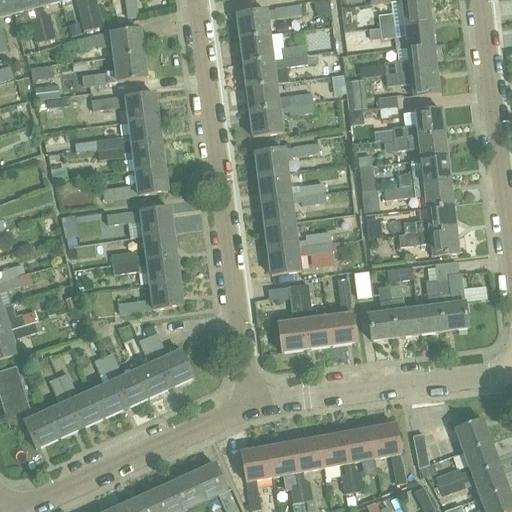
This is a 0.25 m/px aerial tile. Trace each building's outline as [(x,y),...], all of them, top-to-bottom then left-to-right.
[(0,0),(0,20),(14,17),(9,0),(0,0)] [(9,0),(14,17),(33,12),(37,11),(34,0),(9,0)] [(61,4),(59,0),(34,0),(37,11),(43,9),(61,4)] [(85,0),(87,6),(93,31),(103,28),(95,0),(85,0)] [(124,0),(127,22),(137,21),(134,0),(124,0)] [(401,4),(428,1),(427,0),(369,0),(370,8),(391,5),(391,4),(401,3),(401,4)] [(404,28),(431,25),(428,1),(401,4),(404,28)] [(330,4),(314,6),(314,12),(320,19),(331,17),(330,4)] [(87,6),(77,9),(84,34),(93,31),(87,6)] [(300,7),(276,10),(277,22),(301,18),(300,7)] [(238,16),(241,41),(269,37),(267,23),(266,12),(238,16)] [(39,18),(46,43),(56,40),(49,16),(45,17),(39,18)] [(379,30),(394,29),(392,16),(378,18),(379,30)] [(39,18),(30,21),(37,46),(46,43),(39,18)] [(434,48),(431,25),(404,28),(407,51),(434,48)] [(83,36),(80,26),(70,28),(73,39),(83,36)] [(380,42),(395,40),(394,29),(379,30),(380,42)] [(112,48),(114,60),(143,56),(140,31),(110,35),(110,34),(101,36),(77,42),(79,53),(97,48),(98,51),(112,48)] [(310,39),(314,57),(341,52),(338,34),(310,39)] [(269,37),(241,41),(244,65),(272,61),(272,56),(269,37)] [(305,47),(281,50),(282,60),(306,57),(305,47)] [(385,78),(436,72),(434,48),(407,51),(408,62),(384,66),(385,78)] [(81,78),(83,90),(108,87),(108,86),(117,84),(117,85),(147,81),(143,56),(114,60),(116,74),(81,78)] [(276,86),(290,84),(288,70),(308,67),(306,57),(282,60),(272,61),(244,65),(247,89),(276,86)] [(86,63),(72,66),(73,74),(87,72),(86,63)] [(321,68),(292,70),(294,91),(304,90),(304,82),(322,81),(321,68)] [(9,69),(0,71),(0,79),(2,85),(13,81),(9,69)] [(411,86),(413,99),(439,95),(436,72),(385,78),(386,89),(411,86)] [(344,77),(337,78),(339,96),(346,95),(344,77)] [(277,100),(276,86),(247,89),(250,114),(279,110),(289,109),(313,106),(312,96),(277,100)] [(58,88),(35,90),(36,102),(59,100),(58,88)] [(126,110),(128,124),(158,120),(155,96),(125,100),(126,110)] [(362,111),(361,98),(347,99),(348,113),(349,113),(362,111)] [(377,101),(379,112),(398,110),(396,98),(377,101)] [(116,111),(115,100),(91,103),(92,114),(116,111)] [(61,109),(61,101),(47,102),(47,109),(61,109)] [(313,106),(289,109),(290,119),(314,116),(313,106)] [(250,114),(254,139),(282,135),(279,116),(279,110),(250,114)] [(379,112),(380,121),(399,119),(398,110),(379,112)] [(374,144),(394,143),(445,137),(442,112),(404,116),(405,129),(391,131),(392,131),(374,134),(374,144)] [(132,149),(161,145),(158,120),(128,124),(132,149)] [(420,164),(447,161),(445,137),(394,143),(396,153),(419,151),(420,164)] [(97,153),(122,150),(120,140),(96,143),(97,152),(97,153)] [(78,154),(97,152),(96,143),(77,146),(78,154)] [(133,159),(135,173),(164,170),(161,145),(132,149),(132,153),(133,159)] [(255,155),(258,180),(288,176),(286,162),(320,157),(318,145),(292,149),(293,150),(284,151),(255,155)] [(123,160),(122,150),(97,153),(99,163),(123,160)] [(399,191),(450,185),(447,161),(420,164),(421,174),(411,175),(411,176),(398,178),(399,191)] [(168,194),(164,170),(135,173),(137,187),(138,198),(168,194)] [(52,173),(53,184),(63,183),(62,172),(52,173)] [(258,180),(261,204),(291,201),(288,176),(258,180)] [(426,212),(453,208),(450,185),(399,191),(389,193),(390,201),(401,200),(401,201),(424,199),(426,212)] [(323,186),(299,189),(301,199),(325,196),(323,186)] [(104,203),(128,200),(127,189),(103,192),(104,203)] [(363,204),(378,202),(377,194),(362,196),(363,204)] [(325,196),(301,199),(302,209),(326,206),(325,196)] [(261,204),(265,229),(294,225),(291,206),(291,201),(261,204)] [(405,239),(456,232),(453,208),(426,212),(427,223),(403,226),(404,236),(405,239)] [(144,239),(173,235),(170,210),(140,214),(131,215),(131,214),(105,218),(107,228),(141,224),(144,239)] [(72,218),(62,220),(65,236),(75,234),(72,218)] [(265,229),(268,254),(297,250),(294,225),(265,229)] [(5,232),(0,233),(0,243),(8,241),(5,232)] [(458,255),(456,232),(405,239),(404,236),(398,238),(400,250),(430,246),(431,258),(458,255)] [(147,263),(176,259),(173,235),(144,239),(146,258),(147,263)] [(330,235),(306,238),(307,249),(331,245),(330,235)] [(331,245),(307,249),(308,258),(333,255),(331,245)] [(268,254),(271,279),(300,275),(297,250),(268,254)] [(137,265),(135,254),(111,258),(112,268),(137,265)] [(148,276),(150,288),(179,284),(176,259),(147,263),(148,276)] [(437,283),(444,334),(469,331),(465,304),(452,306),(449,279),(459,278),(457,264),(435,267),(437,283)] [(137,265),(112,268),(114,278),(138,275),(137,265)] [(1,273),(4,284),(20,279),(17,268),(1,273)] [(374,274),(358,275),(361,301),(377,300),(374,274)] [(27,276),(20,279),(23,288),(30,286),(27,276)] [(0,285),(0,310),(2,310),(2,309),(0,302),(0,295),(23,288),(20,279),(4,284),(0,285)] [(337,283),(340,309),(351,308),(348,281),(337,283)] [(428,309),(417,310),(420,337),(444,334),(437,283),(425,284),(428,309)] [(152,302),(153,312),(153,313),(183,309),(179,284),(150,288),(152,302)] [(299,288),(302,314),(311,313),(308,286),(299,288)] [(390,289),(396,340),(420,337),(417,310),(405,312),(402,287),(390,289)] [(288,289),(291,315),(302,314),(299,288),(288,289)] [(369,316),(372,343),(396,340),(390,289),(377,290),(380,314),(369,316)] [(65,301),(70,314),(82,311),(77,298),(65,301)] [(118,307),(119,318),(143,315),(142,303),(118,307)] [(0,310),(0,336),(35,325),(31,316),(17,320),(12,306),(2,309),(2,310),(0,310)] [(328,319),(332,349),(355,346),(352,316),(341,317),(328,319)] [(303,322),(306,352),(332,349),(328,319),(308,321),(303,322)] [(278,325),(281,355),(306,352),(303,322),(292,323),(291,324),(278,325)] [(35,325),(20,330),(23,340),(41,333),(38,324),(35,325)] [(143,331),(147,340),(157,335),(153,327),(143,331)] [(10,333),(0,336),(0,363),(18,357),(13,343),(10,333)] [(147,340),(154,355),(164,351),(157,335),(147,340)] [(138,344),(146,359),(154,355),(147,340),(138,344)] [(158,364),(170,391),(194,380),(181,353),(158,364)] [(102,360),(109,376),(119,371),(112,355),(102,360)] [(101,379),(109,376),(102,360),(94,364),(101,379)] [(136,374),(148,401),(170,391),(158,364),(154,366),(136,374)] [(0,385),(20,379),(16,369),(0,373),(0,385)] [(113,384),(126,411),(148,401),(136,374),(119,382),(113,384)] [(57,380),(65,396),(75,391),(68,375),(57,380)] [(20,379),(0,385),(0,397),(23,390),(20,379)] [(46,415),(58,442),(81,431),(68,404),(65,396),(57,380),(48,384),(60,408),(46,415)] [(91,394),(103,421),(126,411),(113,384),(108,386),(91,394)] [(23,390),(0,397),(0,399),(3,408),(27,401),(23,390)] [(68,404),(81,431),(103,421),(91,394),(74,402),(68,404)] [(6,419),(30,411),(27,401),(3,408),(6,419)] [(33,420),(30,411),(6,419),(9,429),(24,425),(36,452),(58,442),(46,415),(33,420)] [(463,454),(490,444),(482,420),(454,431),(463,454)] [(395,426),(369,431),(374,461),(390,458),(400,456),(395,426)] [(369,431),(343,435),(349,465),(354,464),(374,461),(369,431)] [(343,435),(318,440),(323,470),(343,466),(349,465),(343,435)] [(412,438),(419,471),(429,467),(424,436),(412,438)] [(318,440),(292,444),(297,474),(302,474),(323,470),(318,440)] [(293,506),(295,506),(303,504),(299,485),(297,474),(292,444),(267,449),(272,479),(283,477),(286,492),(290,491),(293,506)] [(471,478),(499,467),(490,444),(463,454),(469,472),(471,478)] [(256,482),(272,479),(267,449),(240,453),(246,485),(247,494),(249,511),(257,511),(262,511),(256,482)] [(214,466),(192,476),(204,503),(215,498),(227,493),(214,466)] [(403,467),(392,469),(396,488),(406,486),(403,467)] [(473,483),(480,501),(508,490),(499,467),(471,478),(473,483)] [(439,490),(463,481),(459,471),(436,480),(439,490)] [(361,474),(350,476),(354,495),(365,493),(361,474)] [(192,476),(169,486),(181,511),(184,511),(187,511),(194,508),(204,503),(192,476)] [(354,495),(350,476),(341,478),(344,497),(354,495)] [(466,490),(463,481),(439,490),(443,499),(466,490)] [(313,503),(310,483),(299,485),(303,504),(306,504),(313,503)] [(181,511),(169,486),(147,496),(154,511),(181,511)] [(435,511),(423,490),(414,494),(422,511),(435,511)] [(484,511),(511,511),(511,500),(508,490),(480,501),(484,511)] [(154,511),(147,496),(124,506),(127,511),(154,511)] [(354,497),(346,498),(348,506),(355,504),(354,497)] [(236,511),(232,501),(222,506),(224,511),(236,511)]
